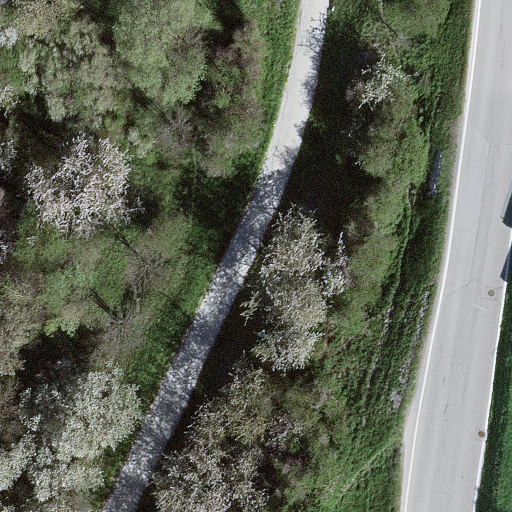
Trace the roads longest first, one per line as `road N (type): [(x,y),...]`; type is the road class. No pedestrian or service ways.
road 1 (track): [(113,511),(263,231),(319,0)]
road 2 (tertiary): [(511,63),(448,511)]
